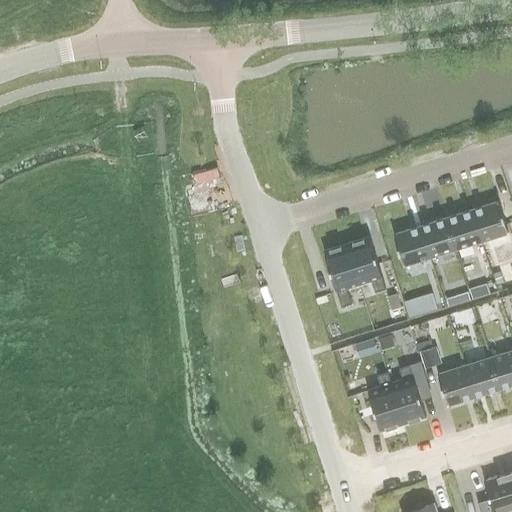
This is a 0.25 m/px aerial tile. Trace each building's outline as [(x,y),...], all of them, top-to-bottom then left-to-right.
[(472,209),(482,240),(508,232),(498,201),(472,209)] [(446,217),(456,249),(482,240),(472,209),(446,217)] [(420,225),(430,257),(456,249),(446,217),(420,225)] [(393,234),(403,265),(430,257),(420,225),(393,234)] [(370,240),(347,247),(359,284),(371,281),(375,292),(385,289),(370,240)] [(347,288),(359,284),(347,247),(324,255),(341,307),(352,303),(347,288)] [(195,270),(154,283),(161,305),(202,292),(195,270)] [(493,274),(496,283),(502,281),(499,272),(493,274)] [(486,284),(478,286),(481,296),(489,293),(486,284)] [(457,304),(470,299),(467,291),(454,295),(457,304)] [(202,292),(161,305),(161,306),(162,306),(168,325),(207,313),(201,294),(202,293),(202,292)] [(392,310),(401,307),(397,294),(388,297),(392,310)] [(409,316),(419,313),(415,299),(404,303),(409,316)] [(135,301),(128,303),(131,314),(139,312),(135,301)] [(115,308),(97,314),(106,341),(124,335),(115,308)] [(139,312),(131,314),(135,326),(142,323),(139,312)] [(207,313),(168,325),(175,346),(214,334),(207,313)] [(97,314),(80,319),(88,346),(106,341),(97,314)] [(80,319),(63,325),(71,351),(88,346),(80,319)] [(63,325),(46,330),(54,357),(71,351),(63,325)] [(46,330),(13,340),(22,367),(54,357),(46,330)] [(391,332),(378,336),(381,347),(394,343),(391,332)] [(214,334),(175,346),(181,365),(180,366),(180,367),(221,354),(221,353),(220,353),(214,334)] [(124,335),(106,341),(114,367),(132,362),(124,335)] [(373,338),(355,343),(358,355),(377,349),(373,338)] [(106,341),(88,346),(97,373),(114,367),(106,341)] [(148,342),(141,344),(144,356),(152,353),(148,342)] [(88,346),(71,351),(80,378),(97,373),(88,346)] [(420,351),(426,368),(438,364),(432,347),(420,351)] [(511,349),(490,357),(500,388),(511,384),(511,349)] [(71,351),(54,357),(62,384),(80,378),(71,351)] [(152,353),(144,356),(148,367),(155,364),(152,353)] [(221,354),(180,367),(187,389),(228,376),(221,354)] [(54,357),(22,367),(30,394),(62,384),(54,357)] [(464,365),(474,396),(500,388),(490,357),(464,365)] [(403,424),(426,417),(409,364),(398,368),(402,379),(391,383),(390,383),(403,424)] [(437,373),(447,405),(474,396),(464,365),(437,373)] [(391,383),(387,371),(377,375),(380,386),(367,390),(380,431),(403,424),(390,383),(391,383)] [(4,373),(0,373),(0,403),(12,399),(4,373)] [(230,381),(189,394),(195,416),(237,403),(230,381)] [(162,384),(154,386),(158,398),(165,395),(162,384)] [(167,401),(159,403),(163,415),(170,412),(167,401)] [(237,403),(195,416),(196,417),(197,416),(203,436),(242,424),(236,404),(237,404),(237,403)] [(73,418),(65,420),(68,430),(76,428),(73,418)] [(65,420),(57,423),(60,433),(68,430),(65,420)] [(57,423),(49,425),(52,435),(60,433),(57,423)] [(242,424),(203,436),(210,456),(248,444),(242,424)] [(49,425),(40,428),(44,438),(52,435),(49,425)] [(76,428),(68,430),(71,441),(80,438),(76,428)] [(68,430),(60,433),(63,443),(71,441),(68,430)] [(177,432),(169,434),(172,445),(180,443),(177,432)] [(23,433),(15,436),(18,446),(26,443),(23,433)] [(60,433),(52,435),(55,446),(63,443),(60,433)] [(52,435),(44,438),(47,448),(55,446),(52,435)] [(15,436),(7,438),(10,449),(18,446),(15,436)] [(7,438),(0,440),(0,444),(2,451),(10,449),(7,438)] [(26,443),(18,446),(21,456),(30,454),(26,443)] [(180,443),(172,445),(176,457),(184,454),(180,443)] [(248,444),(210,456),(216,476),(215,476),(215,477),(256,464),(256,463),(255,464),(248,444)] [(18,446),(10,449),(13,459),(21,456),(18,446)] [(79,446),(68,450),(70,457),(81,454),(79,446)] [(10,449),(2,451),(5,461),(13,459),(10,449)] [(68,450),(57,453),(59,461),(70,457),(68,450)] [(38,459),(27,463),(29,470),(41,467),(38,459)] [(256,464),(215,477),(222,499),(263,486),(256,464)] [(17,466),(6,469),(8,477),(20,473),(17,466)] [(6,469),(0,471),(0,479),(8,477),(6,469)] [(489,498),(477,502),(480,511),(511,511),(511,490),(506,472),(483,480),(489,498)] [(190,473),(182,475),(185,487),(193,484),(190,473)] [(111,511),(102,484),(81,491),(87,511),(111,511)] [(193,484),(185,487),(189,498),(197,495),(193,484)] [(80,492),(61,498),(64,511),(87,511),(81,491),(80,491),(80,492)] [(64,511),(61,498),(40,505),(42,511),(64,511)] [(435,511),(433,503),(405,511),(435,511)]
